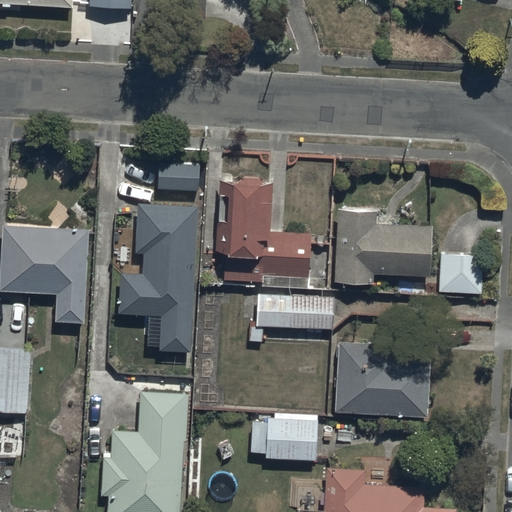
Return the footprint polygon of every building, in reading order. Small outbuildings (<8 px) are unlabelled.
[(0,0),(0,4),(74,10),(74,0),(0,0)] [(89,0),(89,7),(132,10),(132,0),(89,0)] [(205,0),(164,0),(165,9),(205,11),(205,0)] [(198,159),(157,157),(156,185),(197,187),(198,159)] [(216,274),(311,283),(315,237),(270,233),(275,183),(226,178),(216,274)] [(161,351),(187,352),(195,209),(132,206),(127,314),(163,315),(161,351)] [(430,213),(338,210),(335,283),(428,286),(430,213)] [(89,232),(7,227),(3,291),(59,295),(57,324),(82,326),(89,232)] [(481,248),(438,247),(438,287),(480,288),(481,248)] [(334,291),(256,287),(254,320),(249,319),(248,337),(262,338),(263,321),(332,325),(334,291)] [(0,408),(27,410),(29,344),(0,342),(0,408)] [(335,415),(430,419),(433,346),(338,342),(335,415)] [(102,511),(178,511),(185,395),(141,392),(106,445),(102,511)] [(251,417),(250,447),(264,447),(264,453),(315,455),(316,414),(266,413),(266,418),(251,417)] [(364,463),(324,461),(321,511),(454,511),(455,502),(423,500),(424,482),(363,479),(364,463)]
